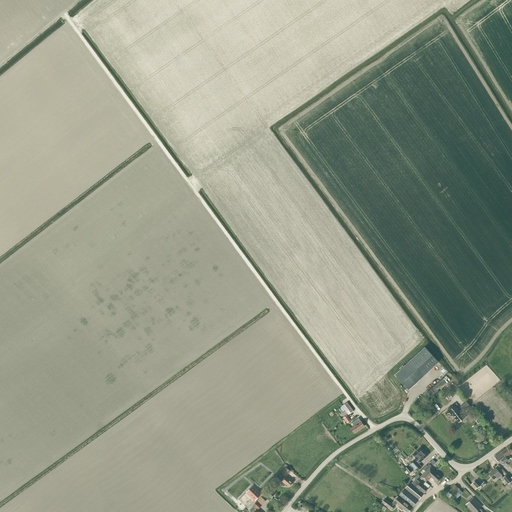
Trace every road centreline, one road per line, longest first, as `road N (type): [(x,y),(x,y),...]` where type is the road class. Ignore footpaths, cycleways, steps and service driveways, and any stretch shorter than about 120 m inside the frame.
road 1 (track): [(374,429),(64,13)]
road 2 (unclassified): [(460,466),(411,421),(395,419),(324,462),(283,511)]
